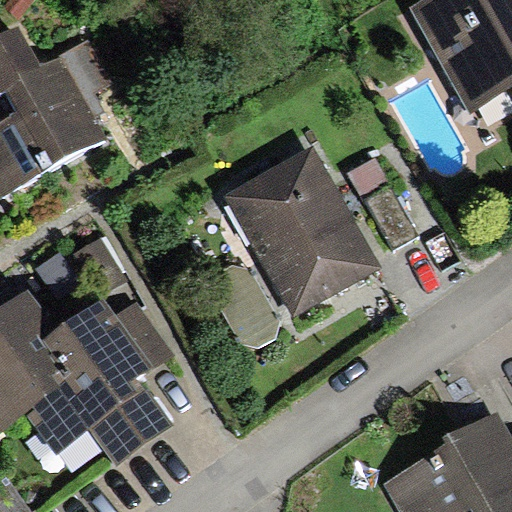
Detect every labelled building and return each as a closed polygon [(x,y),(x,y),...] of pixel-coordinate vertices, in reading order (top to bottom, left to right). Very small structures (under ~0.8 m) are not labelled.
[(201,0),(154,0),(187,22),(201,0)] [(511,0),(429,0),(409,11),(469,121),(511,97),(511,0)] [(0,128),(0,200),(108,143),(91,112),(66,65),(43,77),(20,35),(0,45),(0,104),(9,100),(19,118),(0,128)] [(296,322),(380,275),(354,229),(310,148),(225,195),(296,322)] [(347,175),(392,255),(421,239),(376,159),(347,175)] [(28,425),(55,463),(95,434),(119,466),(171,428),(140,386),(174,361),(124,294),(59,341),(43,353),(60,375),(48,384),(60,401),(28,425)] [(0,445),(28,425),(60,401),(48,384),(60,375),(43,353),(59,341),(28,299),(0,319),(0,445)] [(445,454),(385,488),(399,511),(511,511),(511,435),(500,415),(442,448),(445,454)] [(30,511),(6,478),(0,481),(0,511),(30,511)]
